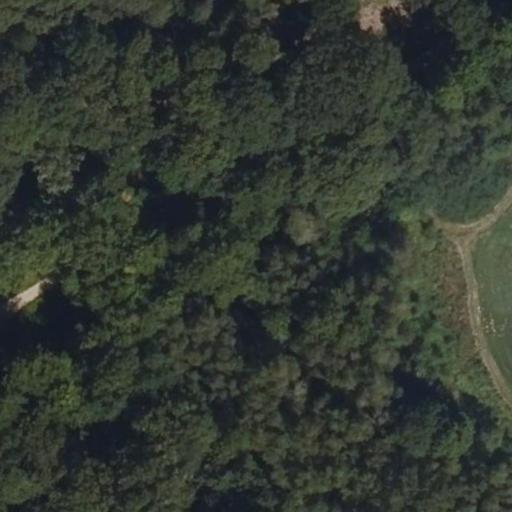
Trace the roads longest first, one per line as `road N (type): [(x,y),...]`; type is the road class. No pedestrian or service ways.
road 1 (track): [(511,43),(0,344)]
road 2 (track): [(0,344),(156,511)]
